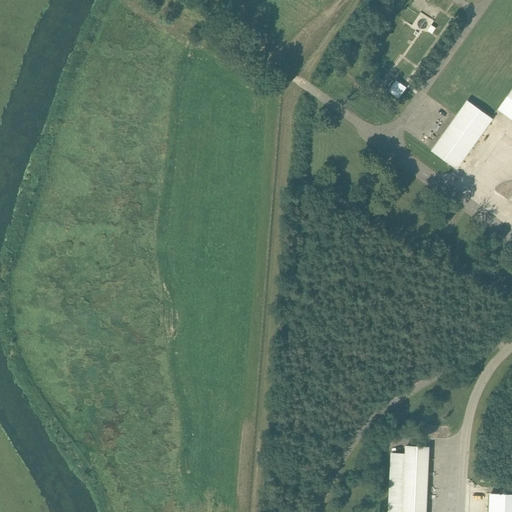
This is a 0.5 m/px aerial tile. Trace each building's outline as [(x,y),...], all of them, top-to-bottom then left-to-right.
[(408,88),(399,81),(393,91),(401,97),(408,88)] [(511,93),(500,109),(511,117),(511,93)] [(493,119),(470,103),(436,151),(459,167),(493,119)] [(410,448),(410,455),(396,455),(394,511),(428,511),(431,448),(410,448)] [(511,511),(511,493),(492,493),(491,511),(511,511)]
